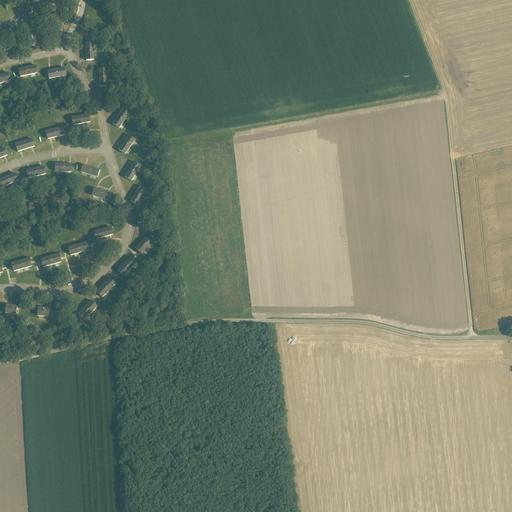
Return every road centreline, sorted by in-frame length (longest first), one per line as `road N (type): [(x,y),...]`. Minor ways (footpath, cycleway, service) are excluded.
road 1 (track): [(511,336),(427,336),(347,321),(189,324),(0,364)]
road 2 (track): [(471,336),(446,93)]
road 3 (residential): [(107,150),(128,216),(120,251),(72,290),(0,289)]
